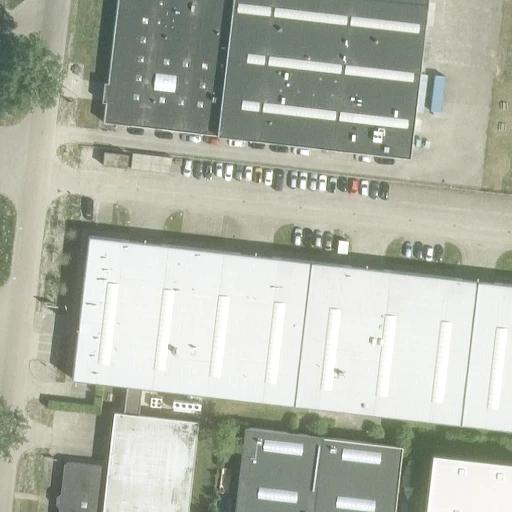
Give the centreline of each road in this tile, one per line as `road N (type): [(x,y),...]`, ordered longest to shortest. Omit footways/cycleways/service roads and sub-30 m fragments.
road 1 (unclassified): [(450,230),(33,178)]
road 2 (unclassified): [(33,178),(0,469)]
road 3 (unclassified): [(475,0),(450,230)]
road 4 (unclassified): [(54,0),(33,178)]
